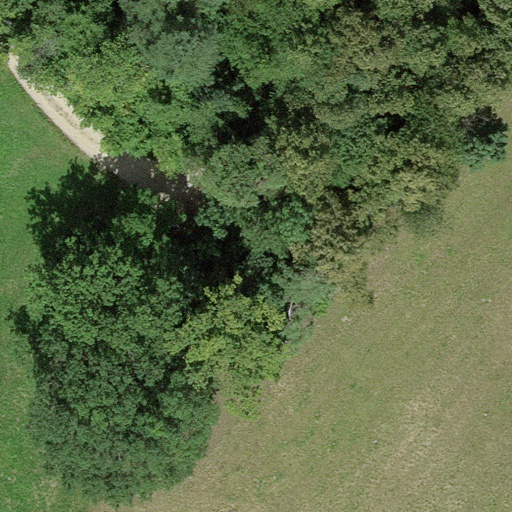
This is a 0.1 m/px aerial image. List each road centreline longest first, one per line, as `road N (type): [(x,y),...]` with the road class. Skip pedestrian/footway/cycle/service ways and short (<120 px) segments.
road 1 (track): [(435,0),(391,65),(326,119),(248,162),(179,173),(111,163),(22,85),(0,50)]
road 2 (track): [(22,85),(52,430),(70,511)]
road 3 (track): [(326,119),(233,60),(189,0)]
